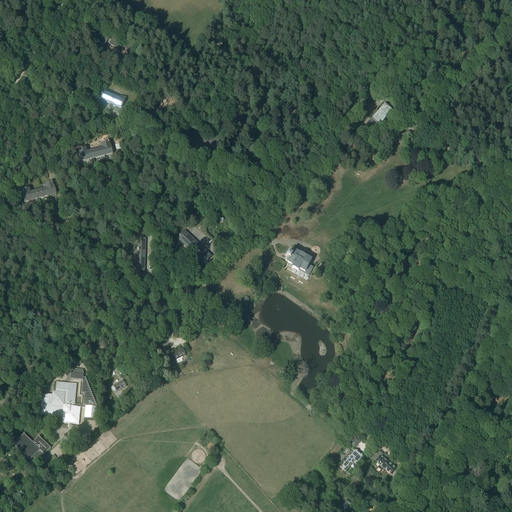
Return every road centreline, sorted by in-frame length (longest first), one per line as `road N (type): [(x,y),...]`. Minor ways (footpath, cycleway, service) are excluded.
road 1 (track): [(411,470),(503,312)]
road 2 (track): [(0,107),(67,0)]
